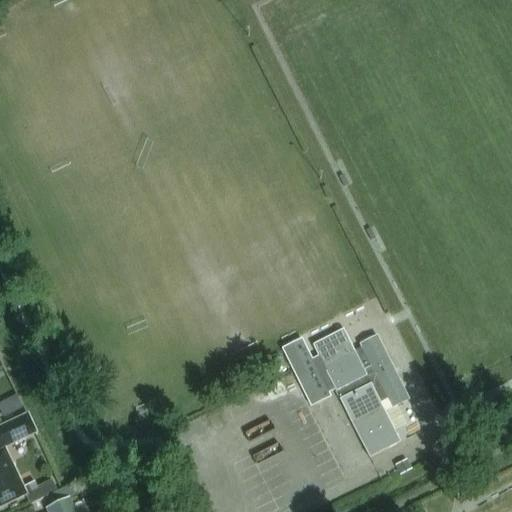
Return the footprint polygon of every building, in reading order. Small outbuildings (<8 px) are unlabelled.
[(303,340),(284,349),(312,406),(331,397),(330,393),(336,390),(371,459),(402,443),(382,403),(389,400),(393,409),(412,400),(379,336),(361,345),(363,349),(357,352),(345,329),(314,345),(318,353),(311,357),(303,340)] [(0,451),(37,434),(28,414),(0,426),(0,451)] [(27,494),(6,451),(0,453),(0,507),(25,495),(27,494)] [(407,460),(395,466),(399,474),(400,476),(412,470),(411,469),(407,460)] [(27,494),(25,495),(30,504),(57,491),(52,480),(37,487),(38,490),(27,495),(27,494)] [(77,511),(72,499),(71,499),(71,498),(55,505),(47,509),(48,511),(77,511)]
